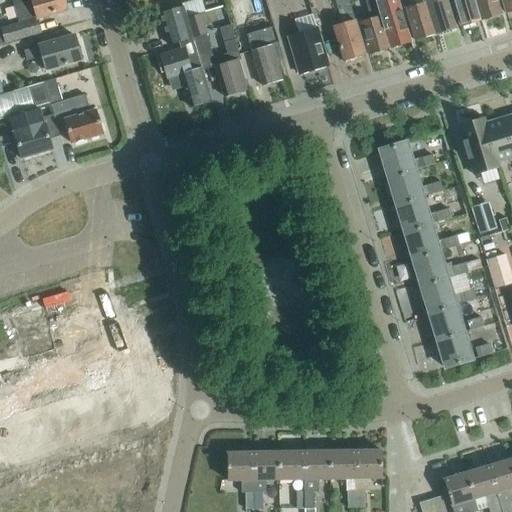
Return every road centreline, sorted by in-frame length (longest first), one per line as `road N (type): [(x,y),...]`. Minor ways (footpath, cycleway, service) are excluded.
road 1 (residential): [(319,118),(404,410)]
road 2 (residential): [(190,415),(193,301),(152,165)]
road 3 (residential): [(190,415),(330,419),(404,410)]
road 4 (residential): [(319,118),(511,60)]
road 5 (residential): [(152,165),(319,118)]
road 6 (residential): [(152,165),(104,0)]
road 7 (residential): [(0,268),(94,233),(91,180)]
